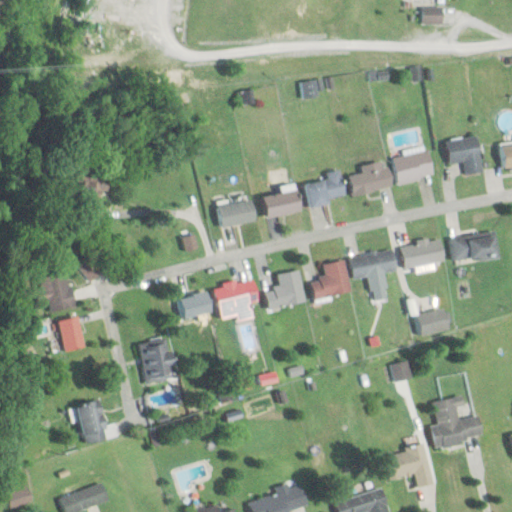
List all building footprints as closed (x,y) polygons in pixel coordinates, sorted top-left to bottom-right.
[(422,23),(442,23),(442,6),(422,6),(422,23)] [(448,164),(463,161),(465,174),(483,171),(477,134),(444,140),(448,164)] [(511,142),(499,145),(503,171),(511,169),(511,142)] [(392,156),(396,182),(432,176),(428,150),(392,156)] [(352,195),(390,186),(384,159),(358,166),(360,172),(347,175),(352,195)] [(327,179),(304,184),(309,205),(345,196),(339,169),(325,172),(327,179)] [(267,217),(300,212),(296,189),(263,195),(267,217)] [(255,220),(251,199),(215,205),(219,227),(255,220)] [(453,262),(498,254),(494,229),(449,237),(453,262)] [(444,260),(439,237),(400,245),(404,268),(444,260)] [(347,257),(352,280),(395,270),(390,248),(347,257)] [(322,263),(324,277),(309,279),(312,298),(349,292),(343,259),(322,263)] [(276,273),(277,287),(263,289),(266,308),(302,303),(298,270),(276,273)] [(36,277),(42,312),(69,307),(63,272),(36,277)] [(249,305),(257,303),(252,278),(214,287),(221,318),(250,311),(249,305)] [(181,318),(212,312),(208,291),(176,297),(181,318)] [(449,330),(445,309),(415,314),(418,335),(449,330)] [(63,350),(82,346),(75,316),(56,320),(63,350)] [(145,383),(175,377),(167,336),(137,342),(145,383)] [(433,402),(437,425),(431,426),(434,447),(484,439),(480,416),(459,419),(457,407),(465,406),(463,397),(433,402)] [(113,424),(104,426),(100,399),(76,403),(83,443),(115,437),(113,424)] [(423,446),(381,455),(386,480),(413,474),(415,486),(431,483),(423,446)] [(3,471),(3,505),(24,505),(24,471),(3,471)] [(62,511),(75,511),(107,500),(100,483),(58,498),(62,511)] [(274,494),(247,501),(250,511),(288,511),(288,510),(305,505),(299,485),(287,489),(286,483),(272,487),(274,494)] [(386,511),(381,488),(332,500),(335,511),(386,511)]
